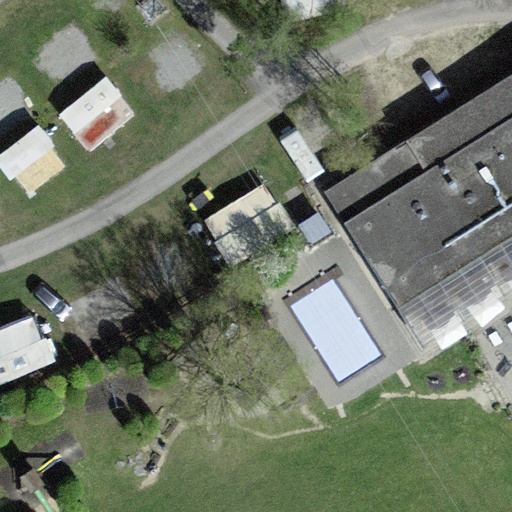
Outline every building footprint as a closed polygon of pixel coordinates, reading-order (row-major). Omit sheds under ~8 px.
[(59,0),(17,32),(55,82),(102,48),(66,0),(59,0)] [(188,99),(229,55),(183,12),(142,56),(188,99)] [(0,140),(0,141),(51,103),(17,59),(0,72),(0,140)] [(112,65),(64,102),(99,146),(147,109),(112,65)] [(511,72),(325,190),(400,309),(511,238),(511,72)] [(47,117),(5,148),(34,187),(76,157),(47,117)] [(278,174),(215,199),(234,249),(298,225),(278,174)] [(129,266),(73,292),(95,340),(151,314),(129,266)] [(297,295),(343,374),(385,349),(340,270),(297,295)] [(53,334),(0,350),(0,370),(59,353),(53,334)]
